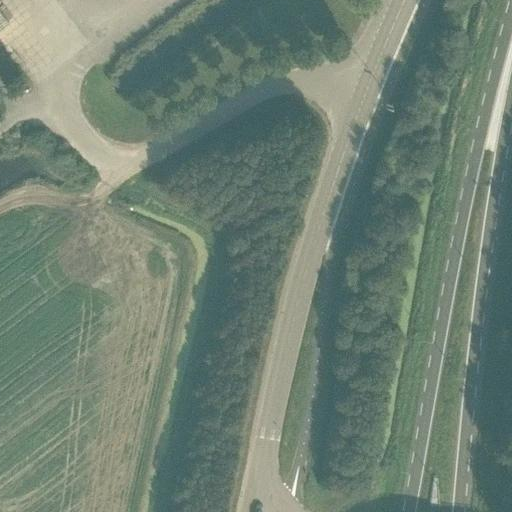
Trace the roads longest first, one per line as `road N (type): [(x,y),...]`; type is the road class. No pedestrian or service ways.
road 1 (tertiary): [(253,511),(311,251),(408,0)]
road 2 (primary): [(511,27),(476,149),(406,511)]
road 3 (primary): [(459,511),(484,252),(511,80)]
